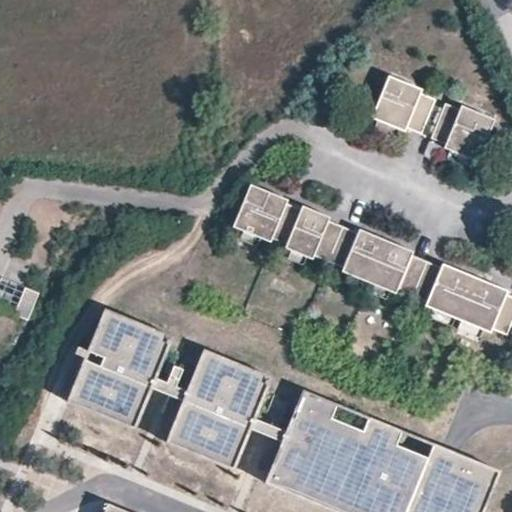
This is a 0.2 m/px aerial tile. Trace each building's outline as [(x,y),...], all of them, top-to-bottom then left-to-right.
[(405,128),(406,125),(420,91),(422,87),(391,74),(375,115),(405,128)] [(420,91),(406,125),(422,131),(435,98),(420,91)] [(447,142),(461,109),(446,102),(433,136),(447,142)] [(463,105),(461,109),(447,142),(446,144),(479,159),(495,118),(463,105)] [(272,239),(273,235),(287,201),(289,197),(253,183),(236,224),(272,239)] [(287,201),(273,235),(289,242),(302,208),(287,201)] [(302,208),(289,242),(287,245),(314,256),(315,253),(329,219),(330,215),(304,204),(302,208)] [(329,219),(315,253),(345,265),(360,232),(329,219)] [(360,232),(345,265),(343,269),(396,290),(397,287),(411,253),(413,249),(361,228),(360,232)] [(411,253),(397,287),(430,300),(444,266),(411,253)] [(444,266),(430,300),(428,304),(491,330),(492,326),(506,293),(508,288),(445,263),(444,266)] [(29,321),(40,292),(25,287),(15,316),(29,321)] [(511,294),(506,293),(492,326),(508,333),(511,322),(511,294)] [(171,339),(114,316),(109,329),(165,352),(171,339)] [(165,352),(109,329),(95,365),(83,360),(66,403),(133,430),(165,352)] [(270,378),(203,351),(198,364),(265,391),(270,378)] [(265,391),(198,364),(166,443),(233,470),(265,391)] [(303,391),(297,405),(395,445),(367,511),(480,511),(482,508),(498,470),(457,454),(451,451),(303,391)] [(367,511),(395,445),(297,405),(265,483),(335,511),(367,511)] [(130,511),(109,503),(104,511),(130,511)]
